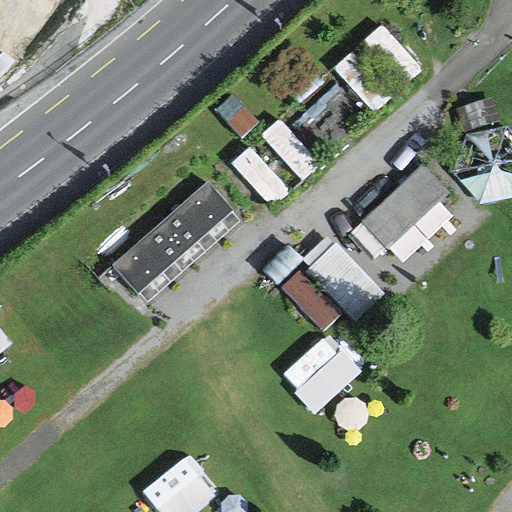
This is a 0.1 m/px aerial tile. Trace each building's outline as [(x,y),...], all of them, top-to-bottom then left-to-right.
[(420,76),(380,31),(235,158),(274,202),(420,76)] [(0,85),(23,67),(0,38),(0,85)] [(426,168),(358,229),(396,270),(463,210),(426,168)] [(245,224),(211,184),(111,267),(145,307),(245,224)] [(280,291),(336,342),(381,292),(325,241),(280,291)] [(316,416),(363,376),(329,336),(282,375),(316,416)] [(166,511),(227,511),(197,458),(150,483),(166,511)]
